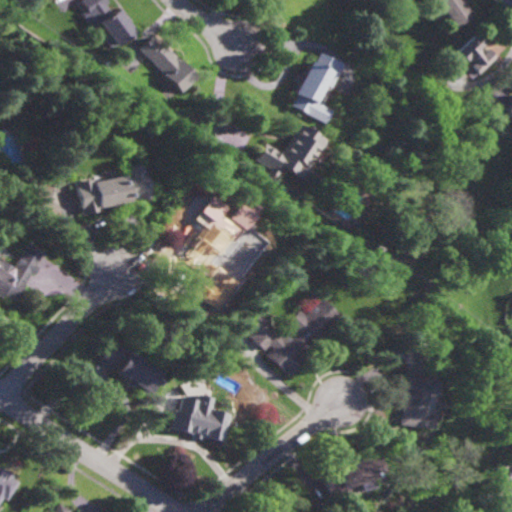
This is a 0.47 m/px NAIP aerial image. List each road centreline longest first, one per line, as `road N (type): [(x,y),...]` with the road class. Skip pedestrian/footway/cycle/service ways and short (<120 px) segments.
road 1 (residential): [(0,396),(179,511),(229,492),(337,401)]
road 2 (residential): [(1,397),(116,274)]
